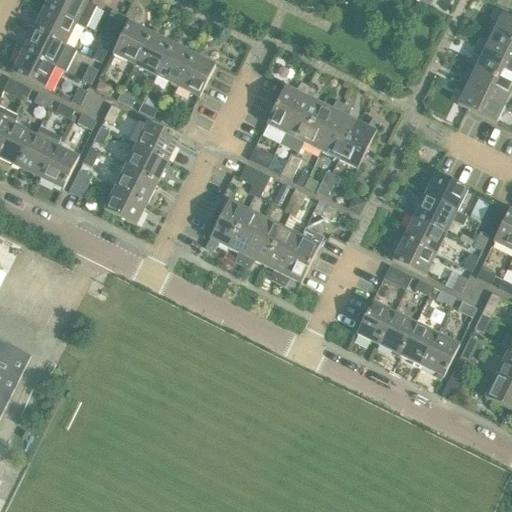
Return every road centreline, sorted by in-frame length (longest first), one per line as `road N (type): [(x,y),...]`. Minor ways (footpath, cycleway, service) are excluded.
road 1 (residential): [(511,455),(310,353)]
road 2 (residential): [(153,275),(253,75)]
road 3 (residential): [(310,353),(153,275)]
road 4 (residential): [(153,275),(0,202)]
